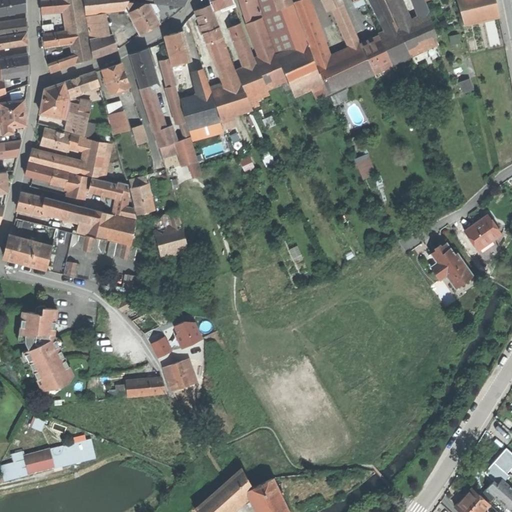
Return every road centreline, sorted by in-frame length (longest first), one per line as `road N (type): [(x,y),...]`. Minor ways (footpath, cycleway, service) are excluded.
road 1 (residential): [(0,265),(91,291),(141,337),(172,394)]
road 2 (residential): [(36,83),(123,52),(179,19),(195,0)]
road 3 (residential): [(511,359),(417,511)]
road 4 (residential): [(0,239),(36,83)]
road 5 (unknown): [(511,167),(405,237)]
